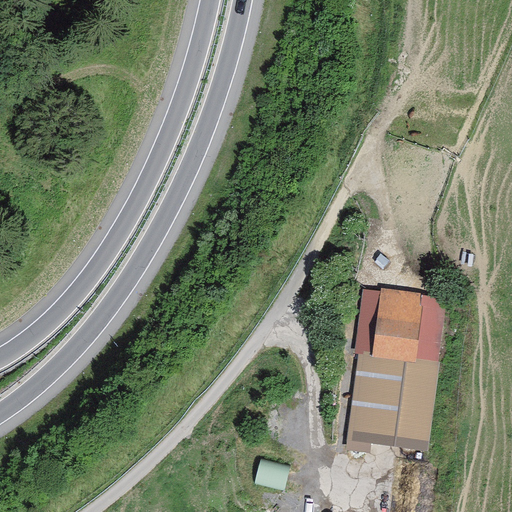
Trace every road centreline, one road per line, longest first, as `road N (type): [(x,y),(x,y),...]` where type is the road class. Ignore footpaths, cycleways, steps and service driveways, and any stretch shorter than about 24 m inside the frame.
road 1 (motorway): [(0,414),(76,347),(148,249),(207,126),(243,0)]
road 2 (motorway): [(210,0),(172,125),(104,257),(61,308),(0,357)]
